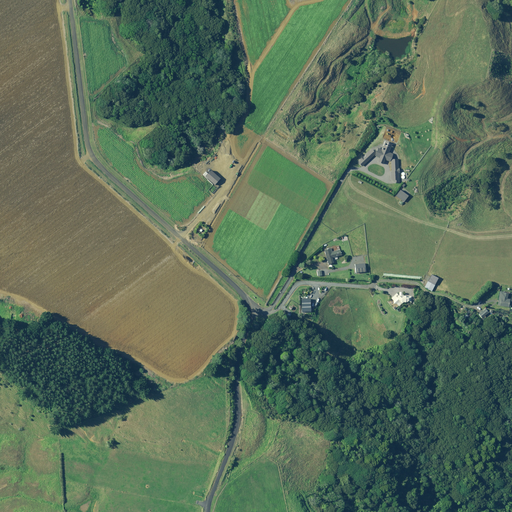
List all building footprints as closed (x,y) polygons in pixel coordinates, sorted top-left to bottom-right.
[(381,150),(376,149),(375,153),(371,149),(358,162),(362,166),(374,155),(379,157),(377,164),(379,165),(380,163),(383,164),(385,160),(391,162),(391,171),(390,171),(391,183),(399,182),(398,172),(400,172),(399,168),(398,168),(398,159),(391,159),(393,154),(388,152),(392,144),(385,141),(381,150)] [(220,179),(210,170),(205,177),(214,185),(220,179)] [(332,252),(331,249),(324,250),(328,264),(334,263),(332,257),(341,255),(340,250),(332,252)] [(365,272),(365,264),(355,264),(355,272),(365,272)] [(434,285),(428,281),(424,288),(431,291),(434,285)] [(508,292),(499,291),(497,306),(510,307),(511,299),(507,298),(508,292)] [(403,292),(399,292),(399,296),(396,293),(391,298),(393,301),(393,304),(396,304),(398,306),(403,302),(411,302),(411,296),(403,296),(403,292)] [(490,314),(485,309),(479,314),(483,320),(490,314)]
